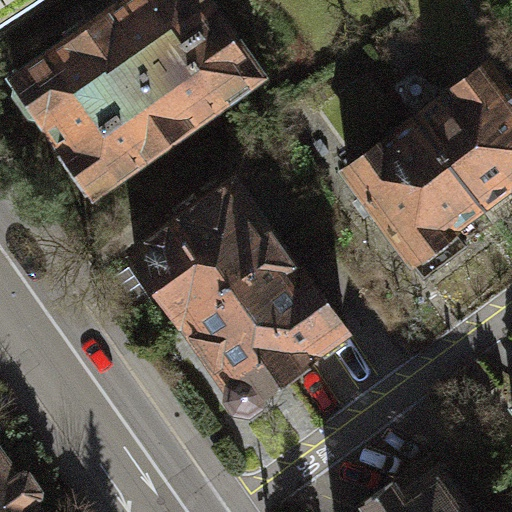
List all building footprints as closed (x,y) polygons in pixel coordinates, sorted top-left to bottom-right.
[(0,0),(0,19),(29,0),(0,0)] [(94,211),(258,95),(191,0),(160,0),(113,33),(109,29),(13,97),(14,115),(28,136),(42,137),(94,211)] [(511,96),(489,65),(418,116),(495,221),(511,208),(511,96)] [(418,116),(343,170),(420,275),(495,221),(418,116)] [(237,184),(128,262),(184,340),(293,263),(237,184)] [(293,263),(184,340),(230,404),(229,415),(237,427),(253,430),(265,422),(267,411),(354,350),(293,263)] [(0,511),(40,511),(31,498),(38,493),(39,486),(28,471),(22,470),(15,475),(0,455),(0,511)] [(457,511),(439,485),(401,511),(399,511),(392,501),(376,511),(457,511)]
